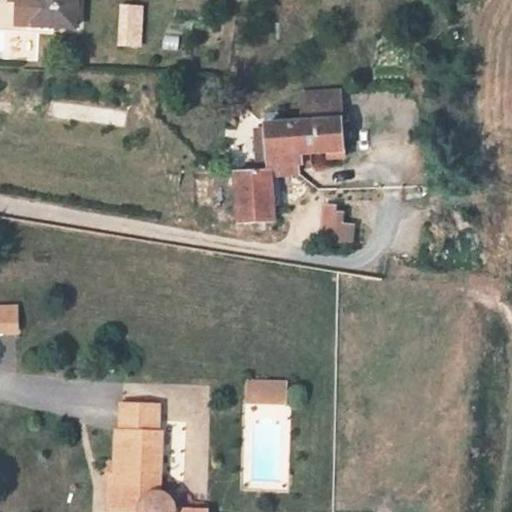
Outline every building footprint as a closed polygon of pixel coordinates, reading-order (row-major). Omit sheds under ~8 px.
[(31,35),(32,28),(76,29),(76,0),(17,0),(16,34),(31,35)] [(139,25),(122,25),(121,46),(138,47),(139,25)] [(346,158),(341,94),(341,93),(301,96),(303,124),(265,126),(265,130),(268,173),(259,173),(236,174),(240,225),(275,223),(274,208),(272,188),(272,177),(300,175),(299,166),(311,165),(310,154),(331,153),(332,159),(346,158)] [(259,173),(268,173),(265,130),(257,131),(259,173)] [(279,188),(272,188),(274,208),(280,207),(279,188)] [(325,207),(322,245),(353,247),(355,227),(342,226),(343,215),(336,214),(337,208),(325,207)] [(0,304),(0,334),(17,333),(16,303),(0,304)] [(261,384),(249,383),(248,403),(260,403),(261,384)] [(286,384),(261,384),(260,403),(285,404),(286,384)] [(175,511),(175,506),(173,502),(167,496),(165,495),(160,494),(161,435),(158,435),(158,409),(123,408),(123,434),(119,434),(118,478),(113,477),(112,504),(128,504),(128,511),(142,511),(175,511)]
